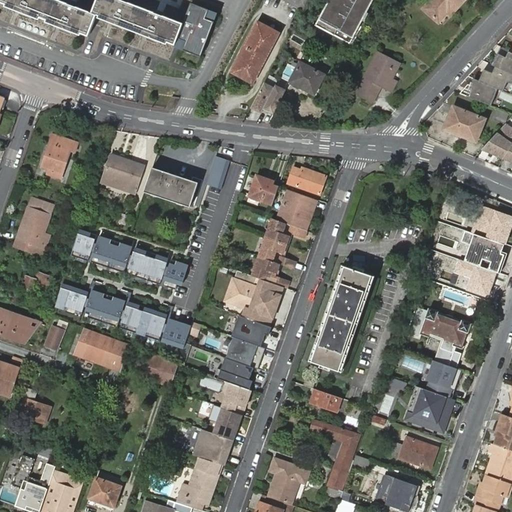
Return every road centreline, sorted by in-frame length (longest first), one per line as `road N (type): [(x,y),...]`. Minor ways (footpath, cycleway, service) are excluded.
road 1 (residential): [(236,511),(361,145)]
road 2 (tertiary): [(35,84),(124,116),(361,145)]
road 3 (residential): [(511,311),(444,511)]
road 4 (residential): [(511,6),(384,148)]
road 5 (tertiary): [(384,148),(425,154),(511,189)]
